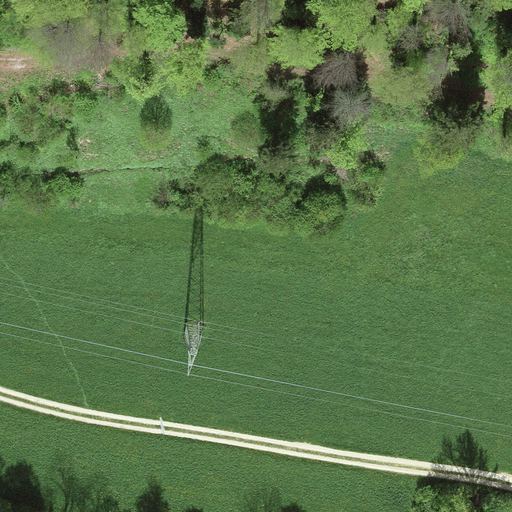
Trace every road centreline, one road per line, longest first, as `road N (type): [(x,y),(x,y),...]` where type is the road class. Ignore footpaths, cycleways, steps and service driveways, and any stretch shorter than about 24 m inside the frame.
road 1 (track): [(0,383),(511,495)]
road 2 (track): [(511,100),(125,50),(0,75)]
